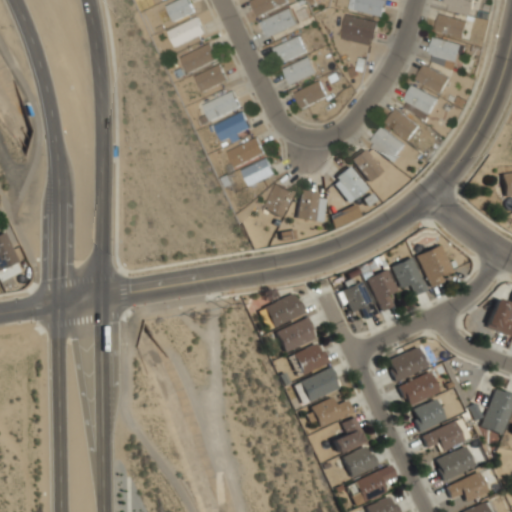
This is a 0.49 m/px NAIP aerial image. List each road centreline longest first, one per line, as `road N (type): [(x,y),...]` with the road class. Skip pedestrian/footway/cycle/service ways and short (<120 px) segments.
road 1 (tertiary): [(104,296),(318,258),(392,222),(426,198),(471,139),(511,37)]
road 2 (secondary): [(14,0),(38,60),(54,139),(57,303)]
road 3 (secondary): [(104,296),(102,113),(91,0)]
road 4 (residential): [(327,309),(424,511)]
road 5 (secondary): [(106,511),(104,296)]
road 6 (secondary): [(57,303),(59,511)]
road 7 (residential): [(349,357),(442,315),(507,255)]
road 8 (residential): [(412,0),(399,48),(359,110),(334,132),(306,137)]
road 9 (residential): [(219,0),(278,121),(306,137)]
